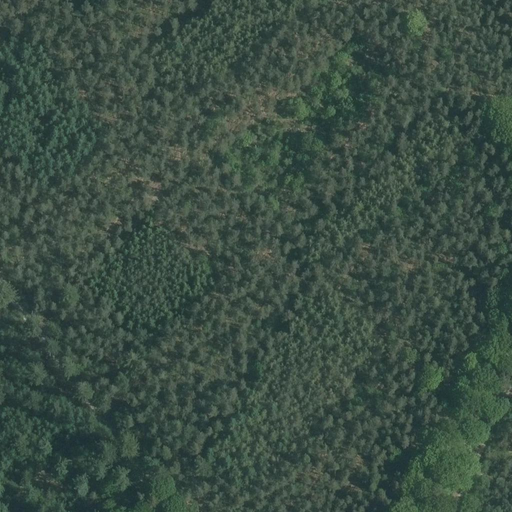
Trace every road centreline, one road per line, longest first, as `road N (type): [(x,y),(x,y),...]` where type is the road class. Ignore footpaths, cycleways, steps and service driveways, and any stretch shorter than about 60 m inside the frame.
road 1 (track): [(0,281),(176,511)]
road 2 (track): [(376,0),(511,155)]
road 3 (track): [(511,375),(448,511)]
